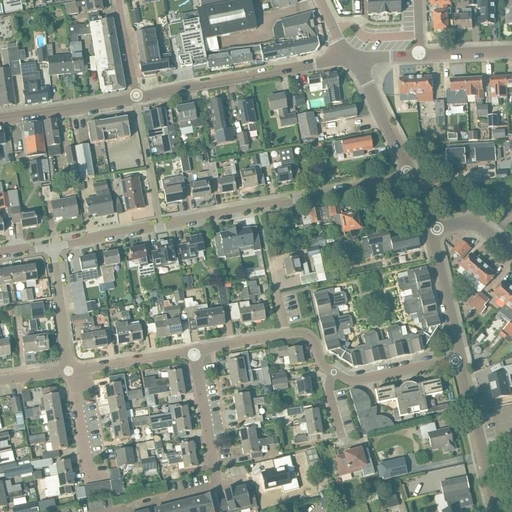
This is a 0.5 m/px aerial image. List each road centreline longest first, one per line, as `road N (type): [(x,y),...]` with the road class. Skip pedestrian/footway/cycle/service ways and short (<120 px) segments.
road 1 (residential): [(52,247),(345,192),(409,171)]
road 2 (unclassified): [(136,97),(348,58)]
road 3 (tertiary): [(494,511),(459,358)]
road 4 (unclassified): [(0,118),(136,97)]
road 5 (residential): [(216,484),(192,350)]
road 6 (tertiary): [(459,358),(430,230)]
road 7 (residential): [(334,371),(348,380),(459,358)]
road 8 (tertiary): [(409,171),(348,58)]
road 9 (residential): [(68,370),(52,247)]
road 10 (residential): [(72,370),(192,350)]
